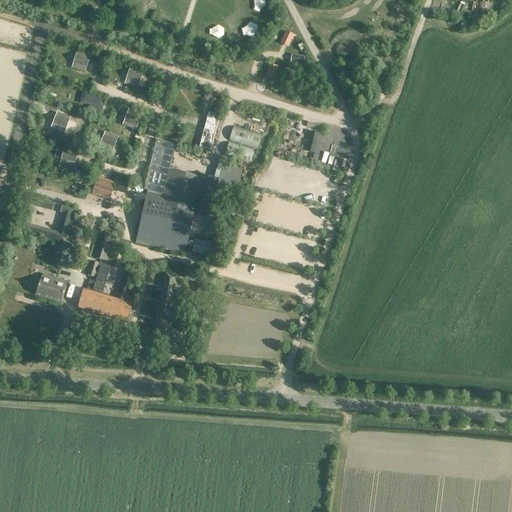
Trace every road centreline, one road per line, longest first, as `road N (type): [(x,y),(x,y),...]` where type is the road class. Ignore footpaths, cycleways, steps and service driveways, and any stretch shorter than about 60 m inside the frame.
road 1 (tertiary): [(511,417),(0,378)]
road 2 (track): [(0,182),(41,25)]
